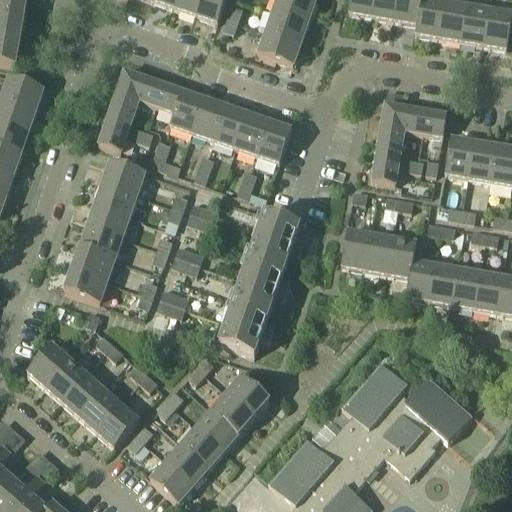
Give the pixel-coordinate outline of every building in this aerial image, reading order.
[(0,0),(0,23),(22,27),(26,5),(26,4),(7,1),(0,0)] [(173,14),(177,0),(153,0),(151,6),(173,14)] [(194,21),(201,0),(177,0),(173,14),(194,21)] [(216,29),(226,0),(201,0),(194,21),(216,29)] [(307,29),(315,6),(296,0),(277,0),(272,16),(307,29)] [(372,24),(375,0),(351,0),(348,20),(372,24)] [(394,28),(398,0),(375,0),(372,24),(394,28)] [(416,31),(421,4),(422,4),(422,0),(398,0),(394,28),(416,31)] [(444,8),(422,4),(421,4),(416,31),(414,41),(438,45),(444,8)] [(460,49),(466,12),(444,8),(438,45),(460,49)] [(482,53),(489,16),(466,12),(460,49),(482,53)] [(238,29),(242,17),(231,13),(227,25),(238,29)] [(300,50),(307,29),(272,16),(264,38),(300,50)] [(506,57),(511,20),(511,19),(489,16),(482,53),(506,57)] [(0,46),(18,50),(22,27),(0,23),(0,46)] [(234,41),(238,29),(227,25),(222,37),(234,41)] [(292,73),(300,50),(264,38),(257,60),(292,73)] [(0,70),(14,73),(18,50),(0,46),(0,70)] [(137,108),(145,86),(123,78),(110,114),(132,122),(138,108),(137,108)] [(0,105),(35,118),(42,96),(43,96),(8,84),(0,105)] [(173,120),(181,98),(145,86),(137,108),(138,108),(173,120)] [(192,141),(204,106),(181,98),(173,120),(168,133),(192,141)] [(0,129),(27,139),(35,118),(0,105),(0,129)] [(213,149),(225,113),(204,106),(192,141),(213,149)] [(403,139),(407,115),(384,111),(378,149),(401,153),(404,139),(403,139)] [(234,156),(247,121),(225,113),(213,149),(234,156)] [(141,137),(129,133),(132,122),(110,114),(97,152),(120,159),(125,144),(137,149),(141,137)] [(443,145),(445,130),(447,122),(407,115),(403,139),(404,139),(443,145)] [(256,163),(268,128),(247,121),(234,156),(256,163)] [(278,171),(291,136),(268,128),(256,163),(278,171)] [(0,154),(20,161),(27,139),(0,129),(0,154)] [(150,153),(154,142),(141,137),(137,149),(150,153)] [(467,185),(473,148),(451,144),(445,181),(467,185)] [(166,165),(170,152),(159,148),(154,161),(166,165)] [(490,189),(496,152),(473,148),(467,185),(490,189)] [(409,179),(411,167),(399,165),(401,153),(378,149),(371,188),(395,192),(397,177),(409,179)] [(511,193),(511,192),(511,155),(496,152),(490,189),(511,193)] [(0,178),(12,182),(20,161),(0,154),(0,178)] [(180,174),(164,169),(166,165),(154,161),(150,173),(177,183),(180,174)] [(209,180),(213,167),(202,163),(198,176),(209,180)] [(421,181),(423,169),(411,167),(409,179),(421,181)] [(137,203),(145,180),(109,168),(102,190),(137,203)] [(436,183),(438,172),(427,170),(425,182),(436,183)] [(205,192),(209,180),(198,176),(193,188),(205,192)] [(0,202),(5,204),(12,182),(0,178),(0,202)] [(251,194),(256,182),(244,178),(240,190),(251,194)] [(129,224),(137,203),(102,190),(94,212),(129,224)] [(247,207),(251,194),(240,190),(236,203),(247,207)] [(365,212),(367,201),(354,198),(352,209),(365,212)] [(182,218),(186,206),(175,202),(170,215),(182,218)] [(398,217),(400,206),(386,204),(384,215),(398,217)] [(411,220),(413,209),(400,206),(398,217),(411,220)] [(214,229),(218,219),(192,211),(189,221),(214,229)] [(122,246),(129,224),(94,212),(87,234),(122,246)] [(177,231),(182,218),(170,215),(166,227),(177,231)] [(460,228),(462,217),(449,215),(447,226),(460,228)] [(474,231),(476,220),(462,217),(460,228),(474,231)] [(211,240),(214,229),(189,221),(186,231),(211,240)] [(294,246),(298,233),(263,221),(255,244),(299,259),(302,249),(294,246)] [(505,236),(507,225),(493,223),(491,234),(505,236)] [(439,244),(441,233),(428,231),(426,242),(439,244)] [(453,247),(454,235),(441,233),(439,244),(453,247)] [(114,268),(122,246),(87,234),(79,256),(114,268)] [(364,278),(370,241),(347,237),(341,274),(364,278)] [(484,252),(486,241),(473,239),(471,250),(484,252)] [(386,282),(393,245),(370,241),(364,278),(386,282)] [(498,254),(500,243),(486,241),(484,252),(498,254)] [(297,264),(299,259),(255,244),(248,265),(283,277),(289,261),(297,264)] [(167,262),(171,249),(160,245),(155,258),(167,262)] [(412,269),(416,249),(393,245),(386,282),(408,286),(409,286),(412,269)] [(199,272),(203,262),(178,253),(174,264),(199,272)] [(107,289),(114,268),(79,256),(72,277),(107,289)] [(162,274),(167,262),(155,258),(151,270),(162,274)] [(196,282),(199,272),(174,264),(171,274),(196,282)] [(279,289),(283,277),(248,265),(240,286),(284,301),(287,292),(279,289)] [(434,273),(412,269),(409,286),(408,286),(405,305),(428,309),(434,273)] [(451,313),(457,277),(434,273),(428,309),(451,313)] [(99,311),(107,289),(72,277),(64,299),(99,311)] [(473,317),(479,280),(457,277),(451,313),(473,317)] [(495,321),(502,284),(479,280),(473,317),(495,321)] [(511,323),(511,285),(502,284),(495,321),(511,323)] [(282,308),(284,301),(240,286),(233,308),(268,320),(274,305),(282,308)] [(152,304),(156,292),(145,288),(141,300),(152,304)] [(184,316),(188,305),(163,297),(159,307),(184,316)] [(148,317),(152,304),(141,300),(136,313),(148,317)] [(181,326),(184,316),(159,307),(156,317),(181,326)] [(264,332),(268,320),(233,308),(226,329),(269,344),(272,335),(264,332)] [(65,325),(68,315),(57,312),(54,322),(65,325)] [(95,337),(99,324),(90,321),(85,333),(95,337)] [(267,351),(269,344),(226,329),(218,352),(253,364),(259,348),(267,351)] [(113,352),(103,343),(96,351),(106,360),(113,352)] [(45,395),(70,367),(52,351),(27,379),(45,395)] [(123,360),(113,352),(106,360),(115,369),(123,360)] [(204,381),(213,372),(205,365),(196,374),(204,381)] [(62,410),(87,382),(70,367),(45,395),(62,410)] [(409,488),(435,458),(431,455),(440,445),(447,451),(472,423),(428,385),(408,408),(402,402),(408,395),(380,371),(341,415),(352,424),(321,459),(307,447),(268,491),(291,511),(365,511),(353,501),(365,487),(366,486),(362,483),(371,473),(375,476),(376,475),(375,475),(384,465),(409,488)] [(147,382),(137,373),(130,381),(140,390),(147,382)] [(195,392),(204,381),(196,374),(187,384),(195,392)] [(79,425),(104,397),(87,382),(62,410),(79,425)] [(157,390),(147,382),(140,390),(150,399),(157,390)] [(269,407),(240,382),(225,400),(253,425),(269,407)] [(96,440),(121,412),(104,397),(79,425),(96,440)] [(174,415),(183,406),(174,398),(166,408),(174,415)] [(253,425),(225,400),(210,417),(238,442),(253,425)] [(165,426),(174,415),(166,408),(157,418),(165,426)] [(114,455),(138,427),(121,412),(96,440),(114,455)] [(238,442),(210,417),(195,434),(224,459),(238,442)] [(144,450),(152,441),(144,433),(135,443),(144,450)] [(224,459),(195,434),(180,451),(208,476),(224,459)] [(18,453),(24,446),(25,446),(16,438),(10,446),(18,453)] [(135,461),(144,450),(135,443),(126,453),(135,461)] [(18,453),(10,446),(3,453),(10,459),(12,460),(18,453)] [(208,476),(180,451),(165,468),(193,493),(208,476)] [(0,497),(11,485),(0,474),(0,471),(10,459),(3,453),(2,452),(0,454),(0,497)] [(193,493),(165,468),(149,486),(178,511),(193,493)] [(52,483),(58,476),(51,469),(44,476),(52,483)] [(45,491),(52,483),(44,476),(37,483),(44,490),(45,491)] [(41,511),(32,504),(44,490),(37,483),(36,482),(24,496),(11,485),(0,497),(0,511),(41,511)]
